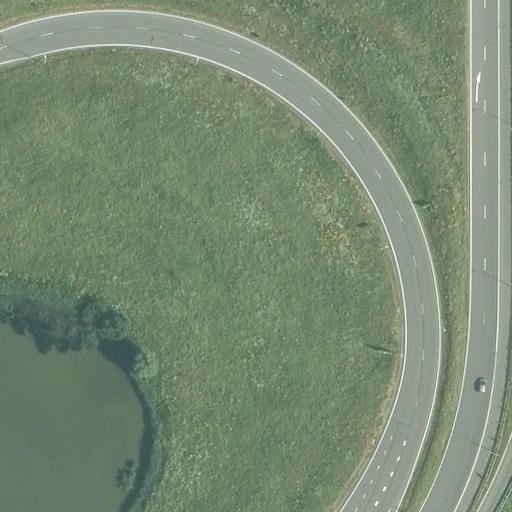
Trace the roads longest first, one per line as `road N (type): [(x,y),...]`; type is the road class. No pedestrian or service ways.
road 1 (motorway): [(0,48),(89,28),(185,34),(250,58),(343,128),(413,247),(426,338),(412,423),(369,511)]
road 2 (motorway): [(443,511),(473,442),(488,353),(485,0)]
